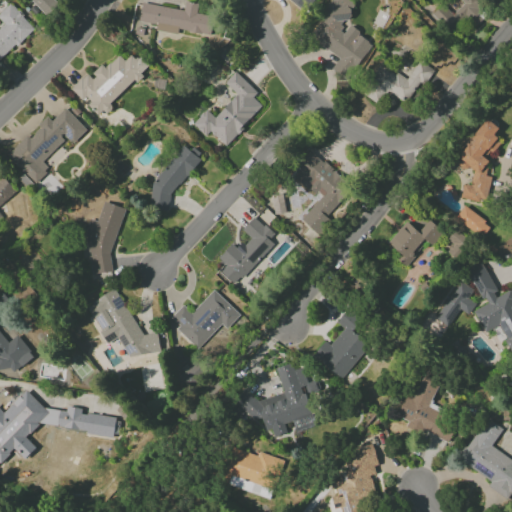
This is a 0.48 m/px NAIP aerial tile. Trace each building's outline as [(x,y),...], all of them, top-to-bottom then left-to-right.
[(52,0),(31,0),(46,18),(58,7),(52,0)] [(287,0),(305,13),(314,0),(287,0)] [(334,0),(308,37),(338,59),(332,68),(347,79),(373,44),(345,23),(356,8),(344,0),(334,0)] [(459,0),(463,4),(451,15),(442,4),(432,13),(449,32),(465,18),(472,27),(489,12),(478,0),(459,0)] [(139,22),(157,25),(156,30),(177,33),(178,31),(210,35),(213,17),(196,15),(198,4),(184,2),(183,9),(141,4),(139,22)] [(0,12),(0,20),(1,22),(0,22),(0,60),(33,28),(9,4),(0,12)] [(71,89),(84,103),(85,102),(97,115),(148,68),(133,53),(124,61),(119,55),(104,69),(101,65),(90,75),(88,73),(71,89)] [(379,64),(361,94),(378,104),(386,91),(409,105),(431,68),(418,61),(407,80),(379,64)] [(224,146),(263,107),(253,97),(257,93),(235,72),(224,83),(236,95),(214,118),(206,110),(192,124),(205,137),(209,132),(224,146)] [(86,131),(66,108),(51,122),(48,118),(28,137),(27,136),(7,155),(34,185),(49,170),(42,162),(66,140),(70,145),(86,131)] [(485,203),(491,177),(485,176),(489,157),(493,157),(500,125),(481,121),(477,139),(465,137),(459,167),(473,170),(470,185),(463,184),(460,198),(485,203)] [(152,186),(148,207),(168,211),(170,199),(202,154),(195,150),(187,148),(181,144),(152,186)] [(300,219),(314,231),(353,189),(311,150),(299,163),(302,166),(294,175),(319,199),(300,219)] [(0,174),(0,205),(16,193),(1,174),(0,174)] [(91,275),(112,272),(110,257),(123,209),(123,208),(103,202),(97,222),(89,219),(85,234),(91,275)] [(491,224),(462,207),(454,220),(483,237),(491,224)] [(218,258),(226,266),(220,272),(233,285),(273,244),(268,240),(273,235),(254,217),(241,230),(249,237),(237,249),(232,244),(218,258)] [(406,222),(388,244),(401,255),(397,260),(406,267),(426,241),(431,245),(442,232),(429,220),(419,232),(406,222)] [(511,351),(511,290),(511,288),(498,295),(481,263),(466,270),(485,305),(472,311),(484,333),(495,327),(502,341),(503,340),(510,352),(511,351)] [(449,327),(458,309),(469,315),(475,303),(467,299),(472,289),(457,281),(436,320),(449,327)] [(130,362),(160,345),(153,332),(142,338),(115,289),(91,302),(96,311),(90,314),(107,343),(117,338),(130,362)] [(220,324),(226,329),(239,315),(214,291),(192,314),(182,305),(170,318),(179,326),(175,329),(197,349),(220,324)] [(343,329),(330,345),(325,341),(313,356),(341,379),(371,342),(355,330),(361,323),(345,311),(336,323),(343,329)] [(0,370),(9,383),(24,372),(11,354),(14,351),(0,332),(0,370)] [(283,393),(253,403),(250,393),(238,396),(247,423),(262,418),(266,430),(271,429),(274,437),(286,433),(283,424),(319,412),(310,384),(307,385),(301,366),(293,369),(291,363),(275,369),(283,393)] [(178,376),(190,387),(199,375),(187,365),(178,376)] [(447,443),(455,425),(427,413),(441,380),(420,371),(400,418),(407,421),(406,426),(447,443)] [(80,413),(81,408),(66,406),(65,410),(58,409),(55,427),(113,436),(115,418),(80,413)] [(511,459),(491,447),(502,429),(484,418),(458,460),(491,481),(487,487),(508,500),(511,492),(511,459)] [(258,451),(256,456),(231,447),(219,481),(269,500),(283,461),(258,451)] [(362,511),(360,502),(375,499),(370,476),(378,474),(372,447),(345,452),(349,471),(339,474),(341,482),(333,483),(336,496),(331,497),(333,509),(339,508),(340,511),(362,511)]
